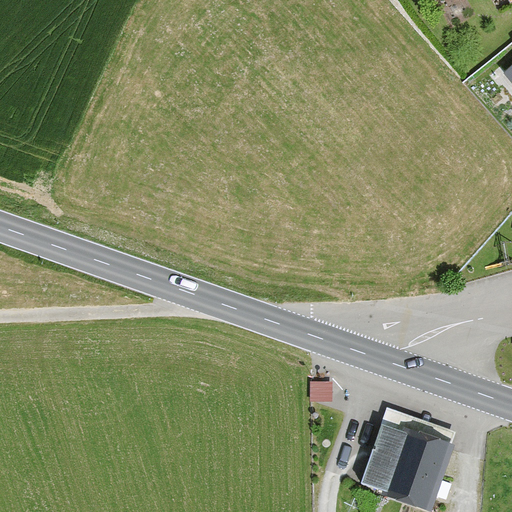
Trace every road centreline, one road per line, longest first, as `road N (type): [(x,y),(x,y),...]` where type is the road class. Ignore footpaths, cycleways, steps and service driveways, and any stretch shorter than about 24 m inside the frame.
road 1 (secondary): [(0,226),(389,362)]
road 2 (unclassified): [(511,312),(432,331),(389,362)]
road 3 (secondary): [(389,362),(511,404)]
